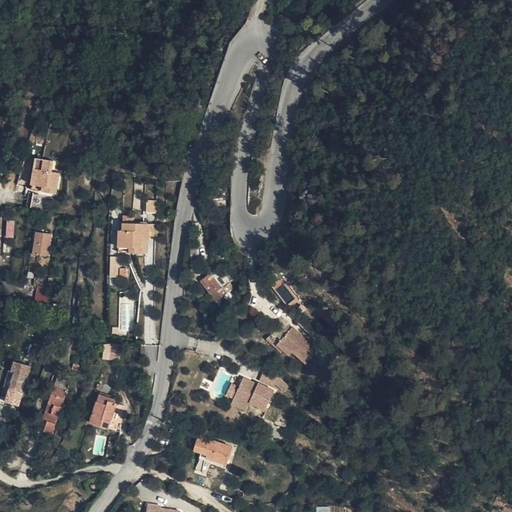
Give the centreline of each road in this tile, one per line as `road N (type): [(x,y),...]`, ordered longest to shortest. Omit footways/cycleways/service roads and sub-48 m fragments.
road 1 (tertiary): [(386,0),(298,73),(273,215),(263,229),(241,219),(240,184),(269,52),(248,38),(238,48),(187,194),(155,418),(127,468)]
road 2 (residential): [(127,468),(6,485),(0,477)]
